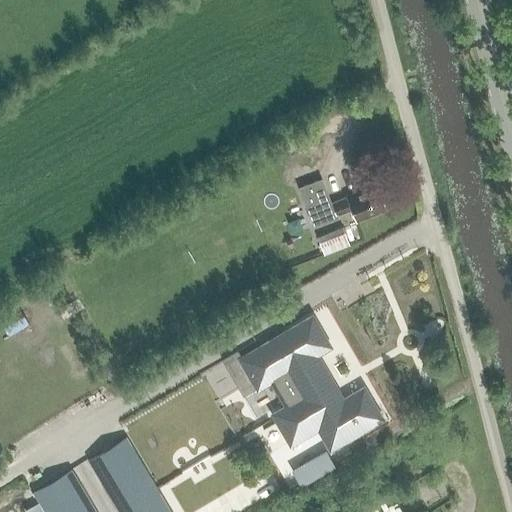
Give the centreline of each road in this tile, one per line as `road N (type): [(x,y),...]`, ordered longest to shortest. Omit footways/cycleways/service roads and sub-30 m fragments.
road 1 (unclassified): [(376,0),(511,510)]
road 2 (tertiary): [(511,159),(472,0)]
